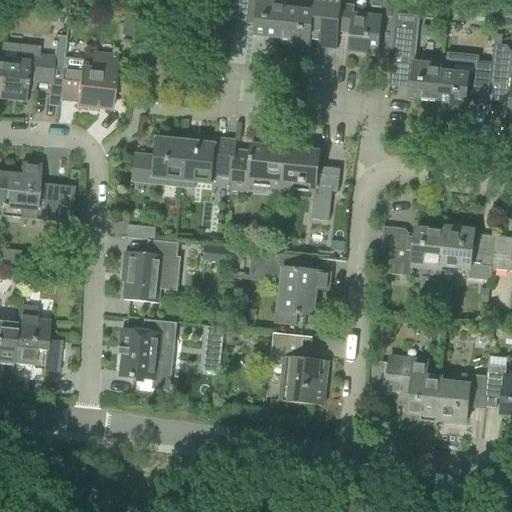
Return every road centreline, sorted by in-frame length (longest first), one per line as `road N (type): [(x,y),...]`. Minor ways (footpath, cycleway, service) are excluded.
road 1 (residential): [(85,419),(91,192),(82,156),(63,130),(0,125)]
road 2 (residential): [(337,468),(357,181)]
road 3 (residential): [(337,468),(85,419)]
road 4 (residential): [(217,89),(359,116),(357,181)]
road 5 (residential): [(511,488),(337,468)]
road 6 (residential): [(511,192),(357,181)]
